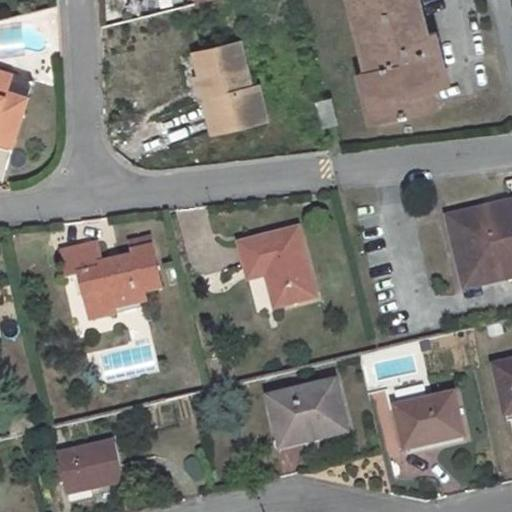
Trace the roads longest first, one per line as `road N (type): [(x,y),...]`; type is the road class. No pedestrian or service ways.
road 1 (residential): [(511,145),(95,194)]
road 2 (residential): [(79,0),(95,194)]
road 3 (residential): [(223,511),(304,492),(394,511)]
